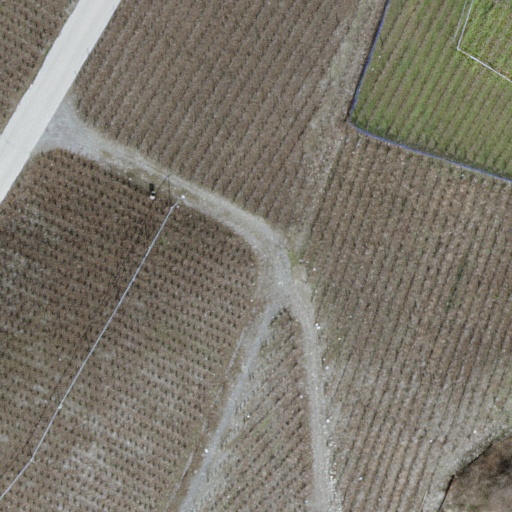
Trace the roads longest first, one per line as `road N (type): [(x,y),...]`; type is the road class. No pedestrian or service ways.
road 1 (track): [(325,511),(316,364),(298,289),(277,260),(250,229),(199,197),(29,117)]
road 2 (track): [(277,260),(180,511)]
road 3 (unclassified): [(98,0),(0,167)]
